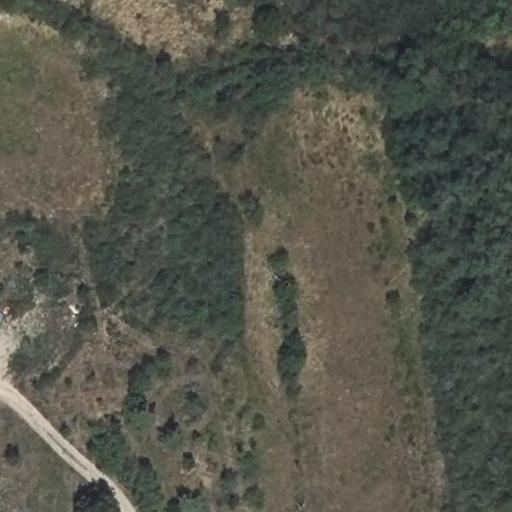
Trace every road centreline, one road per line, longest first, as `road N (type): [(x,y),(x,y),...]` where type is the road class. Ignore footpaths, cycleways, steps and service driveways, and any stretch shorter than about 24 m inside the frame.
road 1 (track): [(259,36),(336,47),(503,39),(511,47)]
road 2 (track): [(125,511),(114,491),(0,388)]
